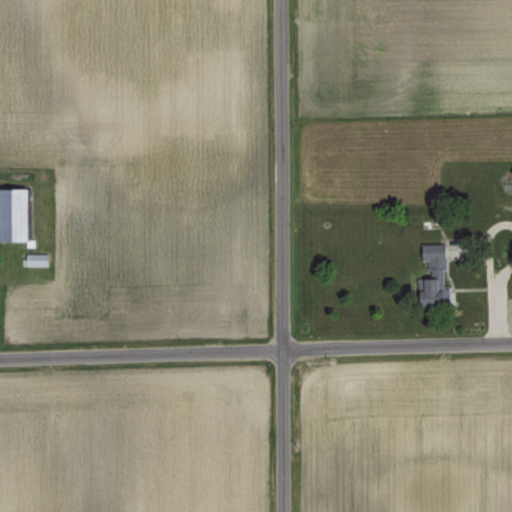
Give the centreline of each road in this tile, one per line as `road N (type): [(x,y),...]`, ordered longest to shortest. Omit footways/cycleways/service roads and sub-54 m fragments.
road 1 (residential): [(0,358),(511,341)]
road 2 (residential): [(283,511),(277,0)]
